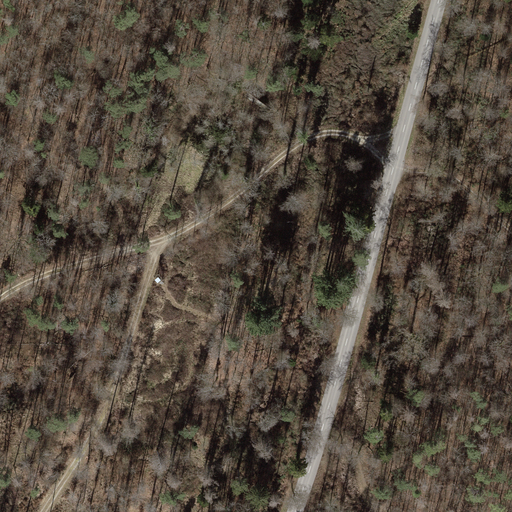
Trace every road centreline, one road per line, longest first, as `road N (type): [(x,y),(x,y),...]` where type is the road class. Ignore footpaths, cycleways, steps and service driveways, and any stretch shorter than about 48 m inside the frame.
road 1 (tertiary): [(294,511),(440,0)]
road 2 (track): [(0,299),(12,286),(188,227),(309,135),(351,134),(396,168)]
road 3 (track): [(43,511),(113,395),(159,240)]
road 4 (track): [(511,228),(449,174),(396,168)]
